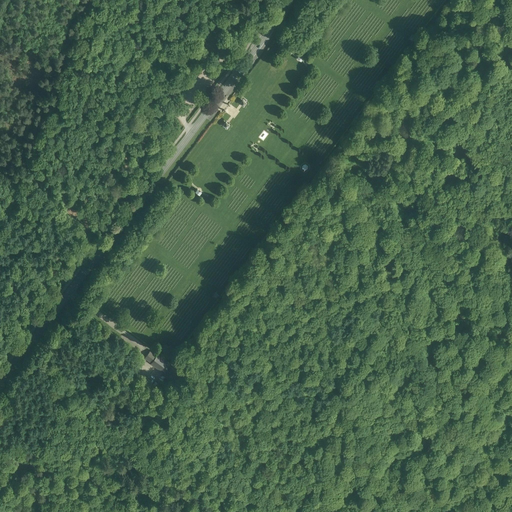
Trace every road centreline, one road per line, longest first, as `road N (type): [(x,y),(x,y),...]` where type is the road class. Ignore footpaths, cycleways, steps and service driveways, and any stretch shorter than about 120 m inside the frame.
road 1 (track): [(502,0),(462,133),(296,511)]
road 2 (secondary): [(0,375),(294,0)]
road 3 (track): [(81,0),(0,200)]
road 4 (track): [(171,110),(39,100)]
